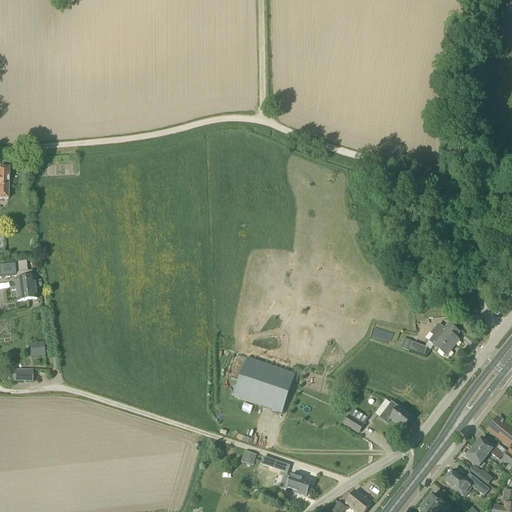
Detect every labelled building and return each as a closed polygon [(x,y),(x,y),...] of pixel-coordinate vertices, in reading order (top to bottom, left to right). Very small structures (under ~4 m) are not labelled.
[(511,0),(508,0),(494,39),(511,45),(511,0)] [(0,185),(8,186),(9,169),(0,168),(0,185)] [(0,195),(8,195),(8,186),(0,185),(0,195)] [(23,273),(26,301),(36,300),(35,288),(39,288),(38,282),(34,282),(34,278),(32,278),(32,272),(27,273),(26,262),(16,263),(17,274),(23,273)] [(17,274),(16,263),(0,264),(0,278),(15,278),(16,280),(14,281),(15,285),(10,285),(11,291),(16,291),(17,302),(26,301),(23,273),(17,274)] [(430,343),(434,346),(433,347),(446,357),(459,341),(455,338),(459,334),(448,325),(444,329),(439,325),(431,335),(434,338),(430,343)] [(400,350),(410,353),(411,350),(426,355),(428,349),(413,344),(414,343),(404,339),(400,350)] [(377,340),(376,346),(395,349),(396,344),(377,340)] [(42,344),(32,346),(33,352),(31,353),(32,357),(44,355),(42,344)] [(233,398),(282,415),(295,376),(246,359),(233,398)] [(10,382),(32,382),(32,372),(10,372),(10,382)] [(403,430),(411,419),(391,403),(379,419),(386,425),(390,420),(403,430)] [(350,417),(344,426),(358,435),(364,426),(350,417)] [(487,431),(509,448),(511,443),(511,430),(510,429),(509,430),(496,420),(487,431)] [(474,449),(486,459),(489,454),(498,461),(503,456),(482,439),(474,449)] [(486,459),(474,449),(466,458),(478,468),(479,468),(481,470),(485,466),(482,464),(486,459)] [(242,459),(252,463),(254,457),(244,453),(242,459)] [(511,456),(508,454),(502,461),(511,468),(511,456)] [(260,466),(274,470),(276,463),(263,458),(260,466)] [(470,473),(478,479),(487,486),(492,480),(482,472),(481,474),(474,468),(470,473)] [(444,482),(464,498),(472,488),(484,498),(489,491),(469,475),(465,481),(453,471),(444,482)] [(286,492),(306,498),(310,483),(291,477),(286,492)] [(345,504),(354,511),(365,511),(371,505),(355,492),(345,504)] [(494,508),(493,511),(511,511),(511,493),(504,492),(501,510),(494,508)] [(419,511),(451,511),(449,510),(450,508),(446,505),(445,507),(432,496),(419,511)]
